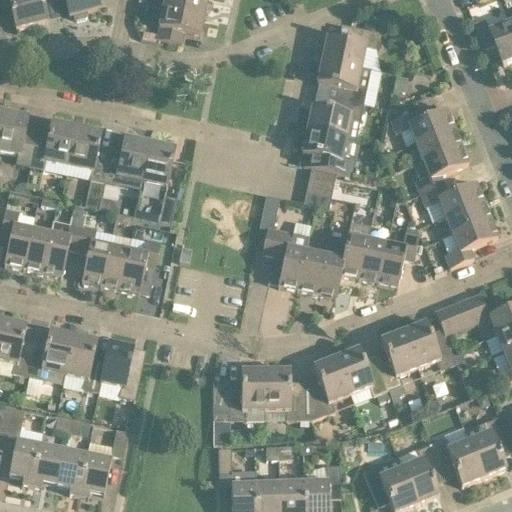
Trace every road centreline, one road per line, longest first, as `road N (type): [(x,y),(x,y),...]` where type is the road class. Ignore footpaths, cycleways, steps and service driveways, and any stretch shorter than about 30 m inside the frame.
road 1 (residential): [(0,297),(233,345),(291,347),(511,266)]
road 2 (residential): [(0,91),(282,150),(310,23)]
road 3 (residential): [(117,50),(212,61),(310,23)]
